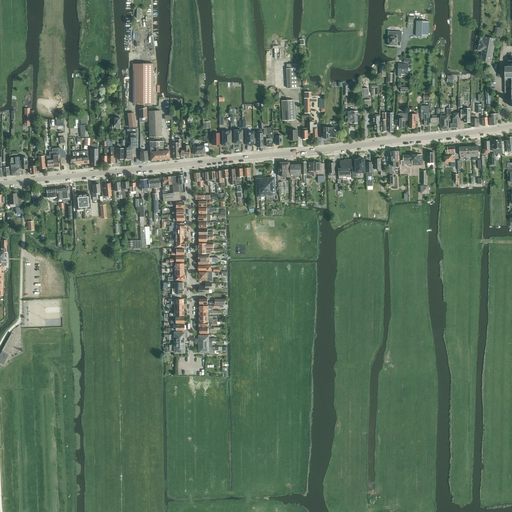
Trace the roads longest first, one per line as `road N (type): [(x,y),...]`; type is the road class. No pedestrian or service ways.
road 1 (tertiary): [(187,165),(511,127)]
road 2 (unclassified): [(191,367),(187,165)]
road 3 (tertiary): [(0,184),(187,165)]
road 4 (track): [(216,505),(190,505),(191,367)]
